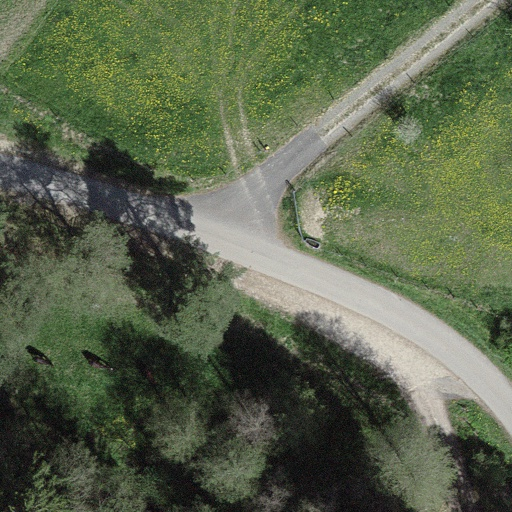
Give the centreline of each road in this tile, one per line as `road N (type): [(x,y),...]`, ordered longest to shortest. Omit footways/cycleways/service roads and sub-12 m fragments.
road 1 (unclassified): [(511,416),(399,323),(212,233),(0,170)]
road 2 (track): [(212,233),(511,0)]
